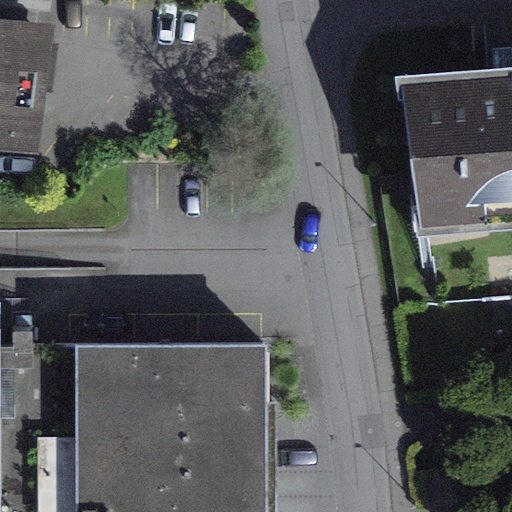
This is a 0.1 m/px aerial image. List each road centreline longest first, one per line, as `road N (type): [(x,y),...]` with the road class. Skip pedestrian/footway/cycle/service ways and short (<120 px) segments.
road 1 (residential): [(289,26),(346,339),(365,511)]
road 2 (residential): [(289,26),(470,0)]
